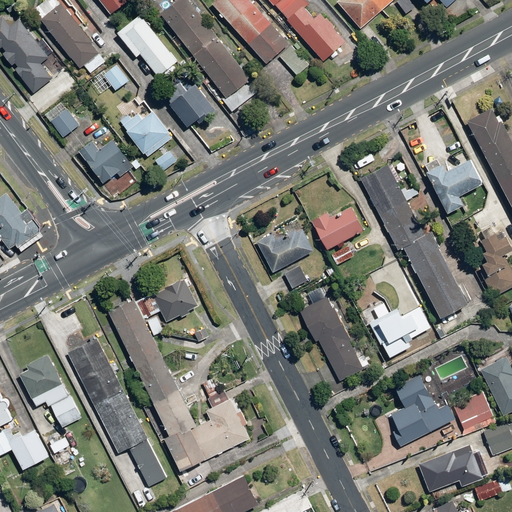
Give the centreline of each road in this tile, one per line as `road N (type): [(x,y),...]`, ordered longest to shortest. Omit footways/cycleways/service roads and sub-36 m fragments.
road 1 (secondary): [(245,170),(511,32)]
road 2 (tertiary): [(355,511),(227,263)]
